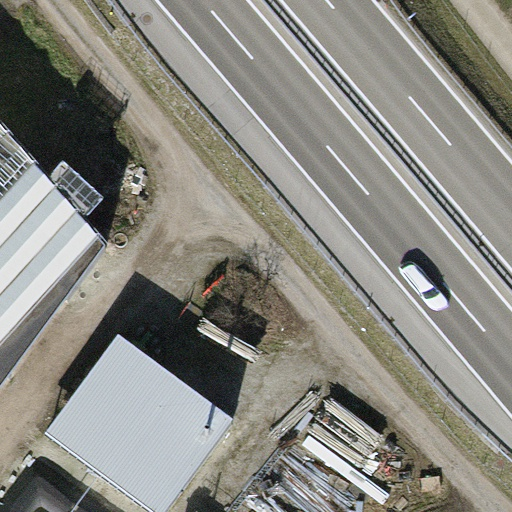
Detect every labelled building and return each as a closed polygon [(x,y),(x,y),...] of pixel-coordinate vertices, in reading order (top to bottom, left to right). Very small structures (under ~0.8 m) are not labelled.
[(0,213),(40,169),(0,123),(0,213)] [(145,288),(344,511),(410,511),(183,255),(145,288)] [(326,511),(143,303),(108,334),(264,511),(326,511)] [(247,511),(107,349),(71,380),(185,511),(247,511)] [(0,511),(77,511),(87,500),(18,448),(0,471),(0,511)]
